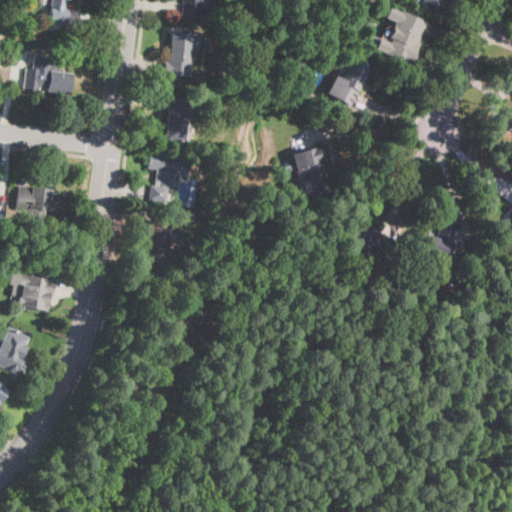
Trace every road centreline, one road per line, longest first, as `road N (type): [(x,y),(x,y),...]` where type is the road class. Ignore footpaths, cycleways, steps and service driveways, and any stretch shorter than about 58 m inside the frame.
road 1 (tertiary): [(0,471),(43,420),(77,352),(110,145)]
road 2 (tertiary): [(110,145),(128,0)]
road 3 (residential): [(439,129),(495,0)]
